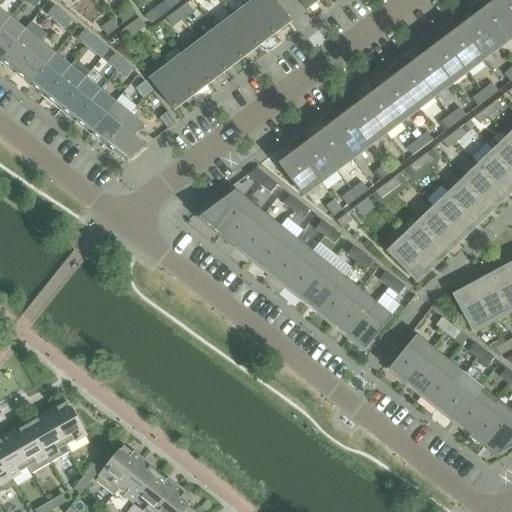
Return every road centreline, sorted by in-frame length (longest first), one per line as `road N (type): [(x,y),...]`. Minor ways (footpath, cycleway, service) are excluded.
road 1 (residential): [(482,509),(120,219)]
road 2 (residential): [(120,219),(404,0)]
road 3 (residential): [(120,219),(0,122)]
